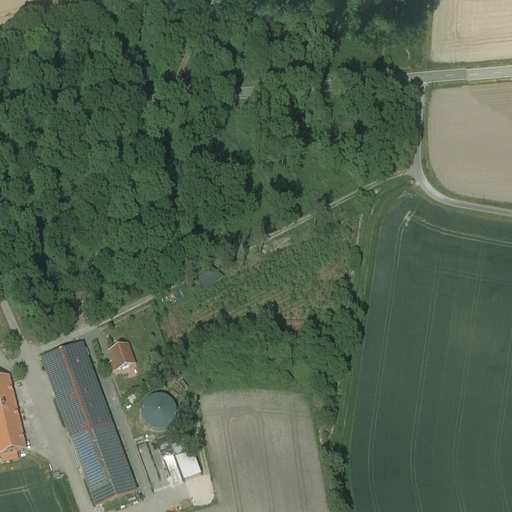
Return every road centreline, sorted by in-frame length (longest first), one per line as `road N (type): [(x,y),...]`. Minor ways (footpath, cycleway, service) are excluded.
road 1 (tertiary): [(0,116),(511,71)]
road 2 (track): [(417,166),(27,358)]
